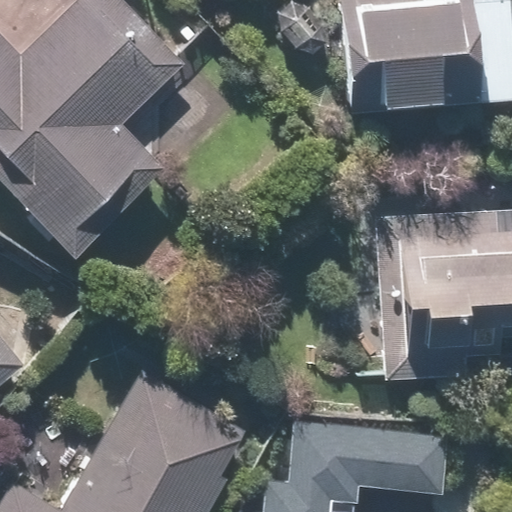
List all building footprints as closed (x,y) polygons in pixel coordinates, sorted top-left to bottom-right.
[(0,36),(0,179),(75,256),(165,167),(122,123),(184,62),(122,0),(71,0),(17,53),(0,36)] [(306,0),(287,0),(262,19),(294,63),(332,35),(306,0)] [(511,0),(339,0),(345,108),(511,99),(511,0)] [(511,207),(359,208),(360,374),(511,372),(511,207)] [(175,250),(141,218),(103,258),(137,290),(175,250)] [(0,379),(22,361),(0,334),(0,379)] [(0,511),(202,511),(250,431),(137,365),(55,505),(7,477),(0,488),(0,511)] [(265,487),(262,511),(325,511),(326,495),(361,498),(362,489),(461,497),(467,430),(295,416),(289,489),(265,487)]
